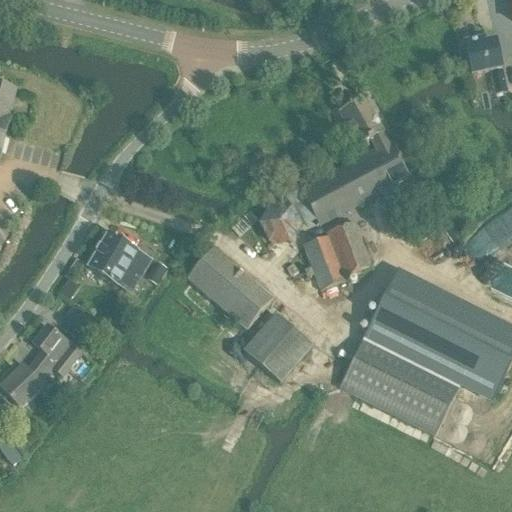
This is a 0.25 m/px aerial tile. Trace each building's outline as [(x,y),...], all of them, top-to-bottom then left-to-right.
[(483,45),(482,41),(465,45),(471,77),(490,74),(492,84),(493,84),(496,96),(506,93),(501,71),(496,43),(483,45)] [(0,87),(0,155),(10,120),(9,120),(17,92),(0,87)] [(388,146),(383,136),(384,135),(366,100),(339,114),(358,149),(371,143),(376,152),(299,193),(318,228),(381,195),(391,215),(408,206),(397,187),(410,180),(392,144),(388,146)] [(291,247),(302,227),(293,209),(270,208),(258,227),(269,245),(291,247)] [(416,244),(434,233),(422,214),(404,226),(416,244)] [(321,294),(346,284),(345,280),(371,271),(355,224),(328,234),(329,237),(304,248),(321,294)] [(132,296),(152,261),(107,236),(87,270),(132,296)] [(247,333),(273,302),(213,251),(187,282),(247,333)] [(157,265),(147,282),(156,287),(166,270),(157,265)] [(511,332),(397,274),(339,390),(435,439),(462,385),(493,401),(511,362),(511,332)] [(281,386),(313,349),(276,318),(244,354),(281,386)] [(22,366),(0,387),(0,388),(21,411),(44,388),(41,385),(52,370),(64,379),(82,355),(45,328),(32,346),(42,353),(38,359),(40,361),(30,374),(22,366)] [(17,455),(9,461),(9,465),(12,468),(13,468),(22,461),(21,459),(17,455)]
